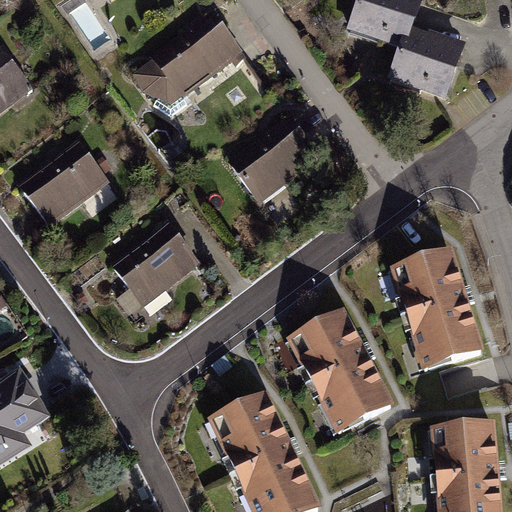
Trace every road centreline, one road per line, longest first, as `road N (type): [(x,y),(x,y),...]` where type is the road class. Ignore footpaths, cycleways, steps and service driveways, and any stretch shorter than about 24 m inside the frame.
road 1 (residential): [(119,403),(398,194)]
road 2 (residential): [(252,0),(398,194)]
road 3 (residential): [(119,403),(0,241)]
road 4 (residential): [(467,143),(511,258)]
